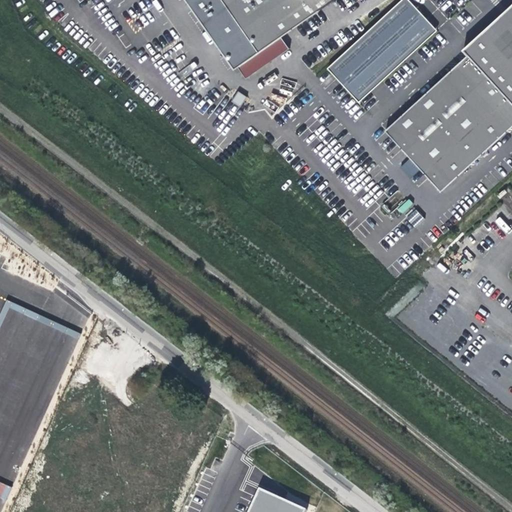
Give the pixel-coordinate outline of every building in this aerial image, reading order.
[(186,0),(236,70),(334,0),(186,0)] [(358,101),(437,30),(409,0),(403,0),(328,68),(358,101)] [(385,131),(441,192),(511,126),(511,4),(463,50),(468,55),(385,131)] [(240,106),(246,97),(238,91),(231,101),(240,106)] [(27,468),(75,327),(2,302),(0,307),(0,451),(14,456),(13,461),(13,463),(27,468)] [(0,497),(5,500),(11,487),(0,481),(0,497)] [(307,511),(260,490),(250,511),(307,511)]
